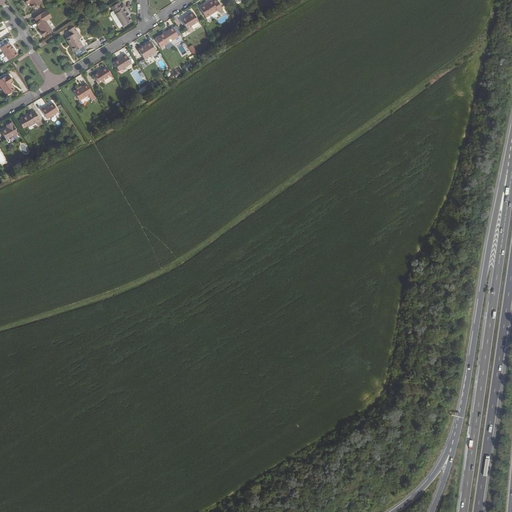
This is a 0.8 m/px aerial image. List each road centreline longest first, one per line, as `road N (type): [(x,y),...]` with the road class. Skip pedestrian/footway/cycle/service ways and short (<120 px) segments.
road 1 (track): [(211,511),(385,396),(408,277),(459,170),(495,0)]
road 2 (track): [(0,330),(181,261),(490,40)]
road 3 (trunk): [(511,175),(462,511)]
road 4 (trunk): [(511,175),(499,193),(456,433)]
road 5 (trunk): [(477,511),(511,267)]
road 6 (track): [(181,261),(51,83)]
